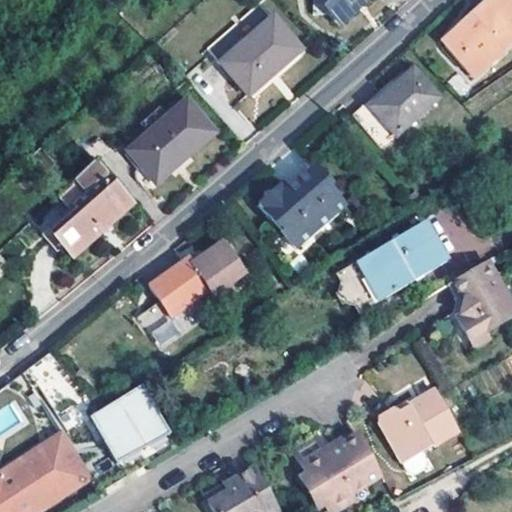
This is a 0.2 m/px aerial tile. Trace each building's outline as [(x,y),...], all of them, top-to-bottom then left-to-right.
[(356,0),(376,0),(378,1),(378,0),(311,0),(316,4),(309,4),(310,21),(328,21),(338,32),(355,15),(348,9),(356,0)] [(357,17),(374,0),(356,0),(348,9),(355,15),(357,17)] [(511,16),(497,0),(496,0),(448,44),(477,76),(511,44),(511,16)] [(274,20),(221,65),(248,96),(300,51),(274,20)] [(469,84),(477,76),(448,44),(439,51),(469,84)] [(407,70),(349,121),(353,125),(411,74),(407,70)] [(411,74),(353,125),(378,153),(436,101),(411,74)] [(186,102),(129,153),(156,184),(214,134),(186,102)] [(74,214),(51,236),(72,257),(131,204),(97,161),(74,183),(86,197),(71,211),(74,214)] [(264,201),(256,208),(296,251),(344,209),(328,191),(332,189),(312,168),(284,194),(275,202),(264,201)] [(86,197),(74,183),(58,197),(71,211),(86,197)] [(279,188),(264,201),(275,202),(284,194),(279,188)] [(354,270),(364,286),(370,283),(383,304),(445,265),(420,228),(354,270)] [(230,293),(225,285),(241,273),(222,245),(202,258),(204,261),(193,269),(187,261),(148,288),(169,319),(208,292),(216,303),(230,293)] [(336,273),(352,301),(366,293),(350,265),(336,273)] [(511,312),(485,265),(445,289),(455,304),(454,309),(452,320),(469,348),(483,340),(511,324),(511,312)] [(469,348),(452,320),(445,323),(465,357),(486,345),(483,340),(469,348)] [(159,423),(139,390),(88,424),(115,468),(168,438),(159,423)] [(459,435),(439,400),(435,393),(407,409),(402,412),(397,415),(390,411),(380,418),(380,428),(401,462),(415,454),(418,459),(459,435)] [(403,404),(390,411),(397,415),(402,412),(407,409),(403,404)] [(0,511),(42,511),(89,483),(60,436),(0,473),(0,511)] [(348,451),(361,444),(356,437),(344,443),(348,451)] [(313,488),(309,500),(322,503),(326,508),(327,511),(341,511),(357,502),(353,496),(368,488),(381,480),(361,444),(348,451),(344,443),(333,450),(328,454),(321,443),(296,457),(308,479),(313,488)] [(404,468),(418,459),(415,454),(401,462),(404,468)] [(228,485),(224,487),(204,499),(211,511),(278,511),(253,470),(228,485)] [(199,491),(204,499),(224,487),(219,479),(199,491)] [(309,500),(313,488),(308,479),(299,485),(309,500)] [(371,495),(368,488),(353,496),(357,502),(371,495)] [(322,503),(309,500),(315,511),(318,511),(326,508),(322,503)]
